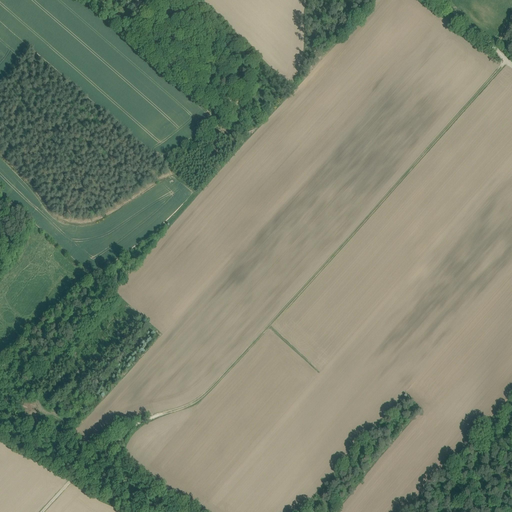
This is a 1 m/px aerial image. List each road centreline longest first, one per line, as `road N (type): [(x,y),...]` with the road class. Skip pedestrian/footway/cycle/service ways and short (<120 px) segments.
road 1 (track): [(42,511),(113,435),(197,402),(274,326),(505,58)]
road 2 (track): [(0,156),(57,219),(81,224),(107,218),(171,168)]
road 3 (track): [(0,390),(58,409),(137,315)]
road 4 (track): [(159,511),(0,420)]
